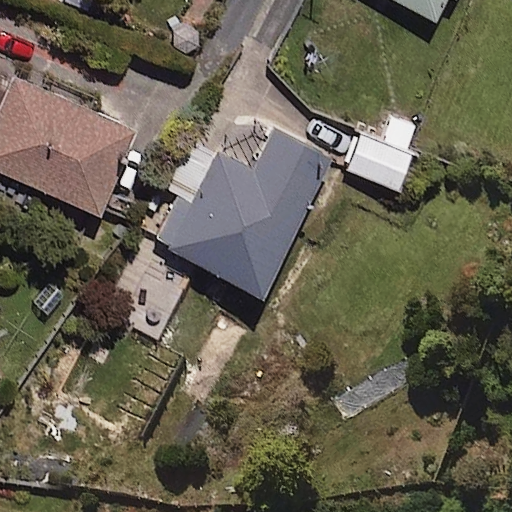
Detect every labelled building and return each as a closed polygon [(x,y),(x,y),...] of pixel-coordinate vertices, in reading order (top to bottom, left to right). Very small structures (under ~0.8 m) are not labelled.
[(97,0),(65,0),(64,4),(90,16),(97,0)] [(132,112),(13,65),(8,79),(0,76),(0,161),(97,200),(132,112)] [(413,114),(389,106),(382,127),(406,135),(413,114)] [(325,138),(272,112),(251,156),(214,139),(192,184),(159,168),(134,221),(258,280),(325,138)] [(411,140),(358,121),(344,160),(397,179),(411,140)]
